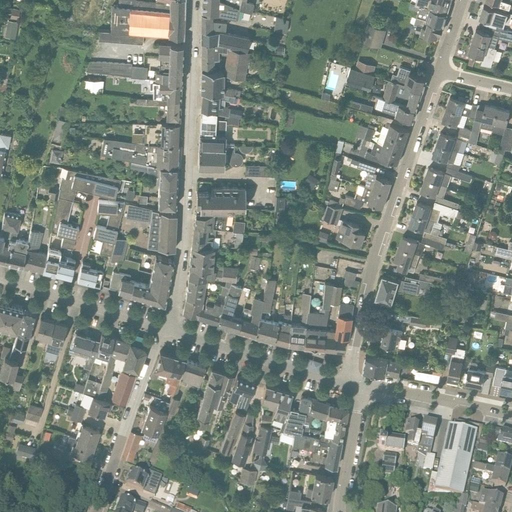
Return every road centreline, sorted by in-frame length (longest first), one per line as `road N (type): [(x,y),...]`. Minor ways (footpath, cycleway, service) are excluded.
road 1 (residential): [(163,331),(182,257),(193,0)]
road 2 (residential): [(356,391),(367,296),(439,72)]
road 3 (residential): [(356,391),(163,331)]
road 4 (residential): [(95,511),(163,331)]
road 5 (residential): [(163,331),(0,277)]
road 6 (residential): [(511,415),(356,391)]
road 7 (residential): [(339,511),(356,391)]
